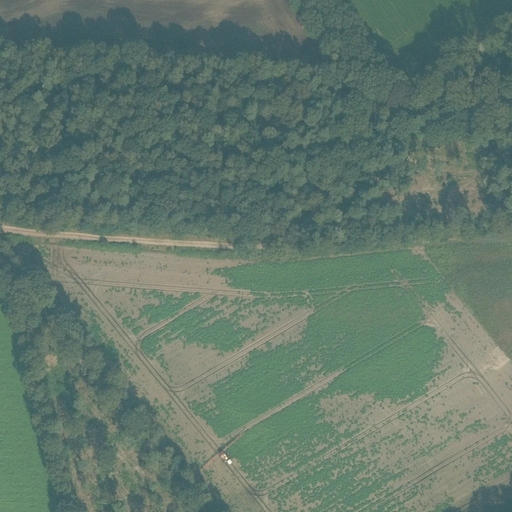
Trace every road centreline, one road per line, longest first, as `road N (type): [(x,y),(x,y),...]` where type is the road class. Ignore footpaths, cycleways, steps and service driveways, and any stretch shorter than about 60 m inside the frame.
road 1 (track): [(378,103),(322,206),(270,246),(0,229)]
road 2 (track): [(214,511),(0,246)]
road 3 (track): [(378,103),(407,118),(511,127)]
road 4 (track): [(305,0),(378,103)]
